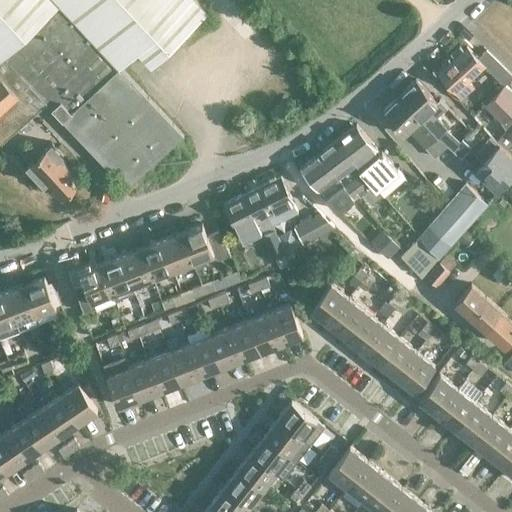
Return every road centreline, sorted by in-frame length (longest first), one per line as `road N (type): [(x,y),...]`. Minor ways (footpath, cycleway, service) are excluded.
road 1 (residential): [(0,256),(278,150),(387,73),(465,0)]
road 2 (residential): [(72,467),(121,436),(294,369),(315,375),(489,511)]
